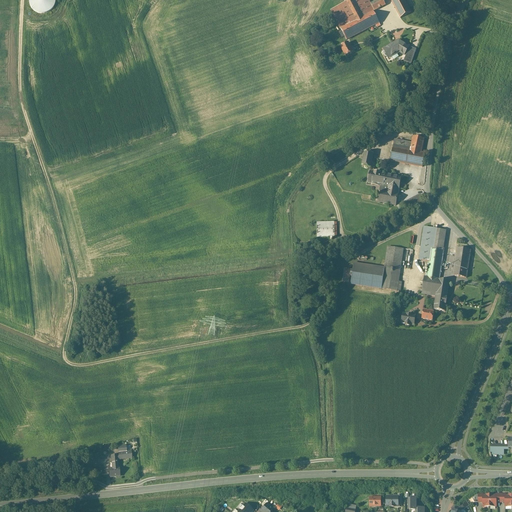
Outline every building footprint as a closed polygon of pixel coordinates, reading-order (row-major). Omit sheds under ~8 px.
[(28,0),(31,15),(54,10),(52,0),(28,0)] [(351,0),(345,3),(354,21),(363,17),(354,0),(351,0)] [(354,0),(363,17),(373,12),(374,11),(371,4),(368,0),(354,0)] [(378,0),(371,4),(374,11),(385,5),(382,0),(378,0)] [(411,12),(404,0),(390,0),(400,18),(411,12)] [(345,3),(331,11),(340,29),(354,21),(345,3)] [(354,21),(340,29),(342,32),(345,37),(347,40),(375,25),(379,24),(379,23),(373,12),(363,17),(354,21)] [(399,41),(383,49),(388,58),(399,52),(404,55),(409,48),(409,47),(399,41)] [(348,43),(341,47),(346,57),(353,53),(348,43)] [(409,48),(404,55),(407,57),(406,59),(405,59),(404,62),(411,64),(416,50),(409,48)] [(412,143),(395,140),(390,161),(422,167),(425,154),(421,153),(424,139),(413,137),(412,143)] [(373,154),(365,152),(362,166),(371,168),(373,154)] [(401,177),(370,171),(367,183),(380,186),(399,189),(401,177)] [(399,189),(380,186),(380,191),(378,203),(396,206),(399,189)] [(420,194),(403,203),(405,207),(408,212),(425,203),(420,194)] [(335,222),(316,223),(317,239),(335,238),(335,222)] [(430,257),(426,278),(438,280),(448,227),(425,223),(420,255),(430,257)] [(405,250),(388,247),(382,288),(399,291),(405,250)] [(471,250),(456,247),(453,276),(467,278),(471,250)] [(384,268),(353,264),(350,285),(381,289),(384,268)] [(426,278),(424,278),(422,295),(435,298),(434,311),(445,313),(449,282),(438,280),(426,278)] [(434,313),(422,311),(421,321),(432,322),(434,313)] [(417,315),(403,313),(402,324),(415,326),(417,315)] [(503,445),(490,445),(490,452),(496,452),(496,454),(500,454),(503,454),(503,445)] [(119,452),(119,455),(116,455),(114,458),(114,460),(118,460),(120,460),(131,458),(131,451),(126,451),(119,452)] [(114,460),(111,460),(111,464),(109,464),(109,468),(110,477),(120,476),(119,467),(118,467),(118,460),(114,460)] [(398,497),(386,497),(386,504),(390,504),(390,507),(394,507),(395,506),(398,506),(398,497)] [(380,498),(370,498),(370,506),(380,506),(380,498)] [(467,501),(460,505),(459,507),(461,511),(463,511),(470,506),(467,501)]
